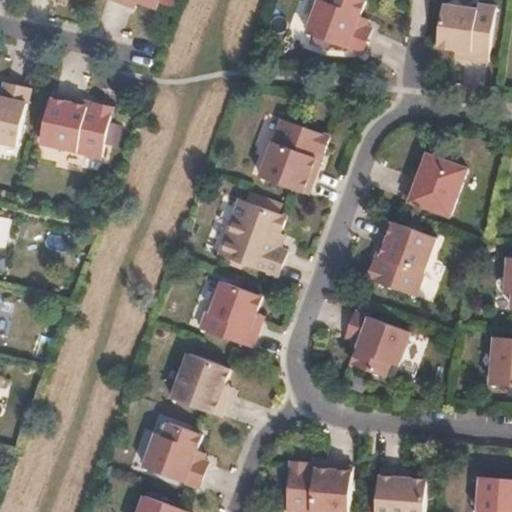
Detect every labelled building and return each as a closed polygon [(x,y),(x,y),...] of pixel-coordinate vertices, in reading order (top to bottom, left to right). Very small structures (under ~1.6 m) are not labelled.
[(129,0),(156,10),(160,0),(107,0),(122,5),(124,0),(129,0)] [(311,37),(366,57),(375,32),(369,30),(361,27),(364,20),(369,4),(356,0),(332,0),(330,5),(323,3),(311,37)] [(444,10),(438,51),(456,54),(467,55),(466,63),(489,66),(496,12),(478,9),(477,14),(444,10)] [(361,27),(369,30),(371,23),(364,20),(361,27)] [(456,54),(455,61),(466,63),(467,55),(456,54)] [(0,143),(18,148),(32,91),(6,85),(2,99),(0,98),(0,143)] [(103,159),(114,110),(79,102),(78,107),(70,105),(71,100),(53,96),(42,145),(103,159)] [(266,182),(313,199),(326,165),(321,163),(324,156),(328,158),(335,141),(287,123),(266,182)] [(469,171),(428,156),(421,175),(417,188),(410,185),(405,201),(452,218),(469,171)] [(421,175),(414,173),(410,185),(417,188),(421,175)] [(292,220),(245,203),(225,259),(284,281),(293,255),(286,253),(283,252),(288,238),(285,237),(292,220)] [(438,240),(391,222),(378,256),(383,258),(380,265),(376,264),(369,281),(417,298),(438,240)] [(291,240),(288,238),(283,252),(286,253),(291,240)] [(212,316),(206,333),(258,352),(265,330),(258,328),(262,317),(268,301),(229,286),(217,318),(212,316)] [(413,334),(358,314),(348,339),(354,341),(362,344),(360,351),(354,366),(388,379),(393,365),(400,368),(413,334)] [(258,328),(265,330),(269,320),(262,317),(258,328)] [(493,386),(511,387),(511,339),(497,339),(493,386)] [(362,344),(354,341),(352,348),(360,351),(362,344)] [(177,403),(225,420),(231,405),(224,402),(229,389),(235,373),(193,357),(177,403)] [(224,402),(231,405),(236,391),(229,389),(224,402)] [(148,471),(203,491),(212,466),(206,464),(198,461),(201,454),(207,438),(172,426),(168,440),(161,437),(148,471)] [(198,461),(206,464),(209,457),(201,454),(198,461)] [(352,511),(355,469),(319,466),(319,471),(311,471),(311,466),(293,464),(289,511),(352,511)] [(427,511),(430,481),(413,480),(398,479),(399,472),(382,471),(379,511),(427,511)] [(413,480),(413,473),(399,472),(398,479),(413,480)] [(511,511),(511,480),(485,478),(482,511),(511,511)] [(145,511),(184,511),(150,500),(145,511)]
